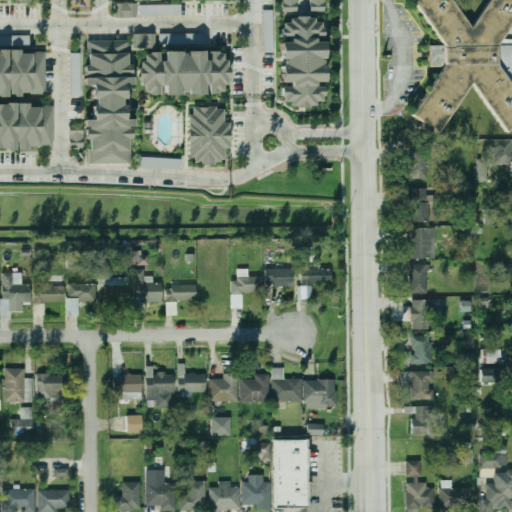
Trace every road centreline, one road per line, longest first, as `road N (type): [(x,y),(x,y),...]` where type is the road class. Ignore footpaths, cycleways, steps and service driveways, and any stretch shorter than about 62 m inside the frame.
road 1 (tertiary): [(369,415),(362,0)]
road 2 (residential): [(295,331),(0,335)]
road 3 (residential): [(93,511),(93,334)]
